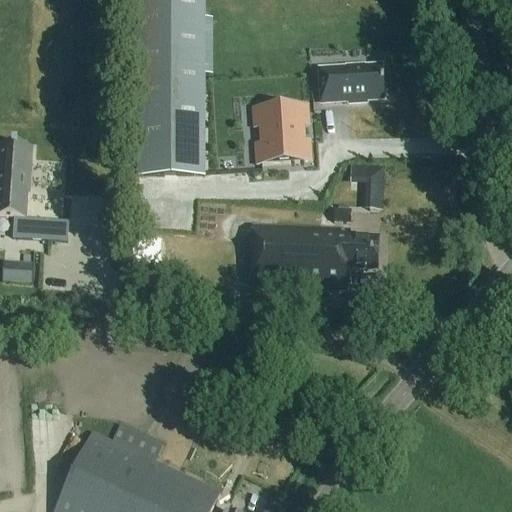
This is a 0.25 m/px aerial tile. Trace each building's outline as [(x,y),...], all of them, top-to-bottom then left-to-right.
[(137,0),(137,179),(205,179),(205,0),(137,0)] [(364,72),(364,69),(346,70),(346,74),(319,75),(321,105),(348,103),(348,106),(367,105),(366,102),(384,100),(383,71),(364,72)] [(258,169),(313,175),(315,157),(305,155),(308,139),(319,141),(321,121),(264,114),(258,169)] [(32,151),(0,149),(0,220),(14,221),(13,242),(67,245),(68,225),(26,223),(27,197),(29,198),(32,151)] [(390,211),(390,166),(356,166),(356,185),(372,185),(372,211),(390,211)] [(351,228),(351,212),(334,212),(332,228),(351,228)] [(378,275),(379,240),(350,239),(350,234),(252,230),(250,290),(348,294),(349,274),(378,275)] [(33,267),(4,265),(2,285),(32,287),(33,267)] [(269,309),(249,308),(248,320),(268,321),(269,309)] [(257,412),(266,394),(247,384),(238,402),(257,412)] [(216,511),(213,511),(220,496),(93,436),(56,511),(216,511)]
